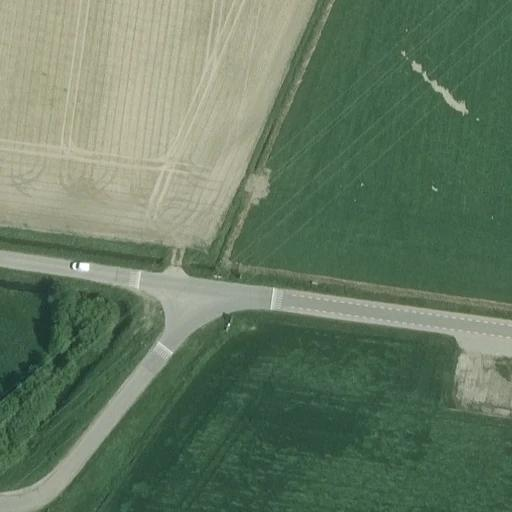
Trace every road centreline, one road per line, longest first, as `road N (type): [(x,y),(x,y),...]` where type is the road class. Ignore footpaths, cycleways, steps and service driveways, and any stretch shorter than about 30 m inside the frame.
road 1 (tertiary): [(511,334),(204,290)]
road 2 (tertiary): [(204,290),(56,482),(29,500),(0,500)]
road 3 (tertiary): [(204,290),(0,259)]
